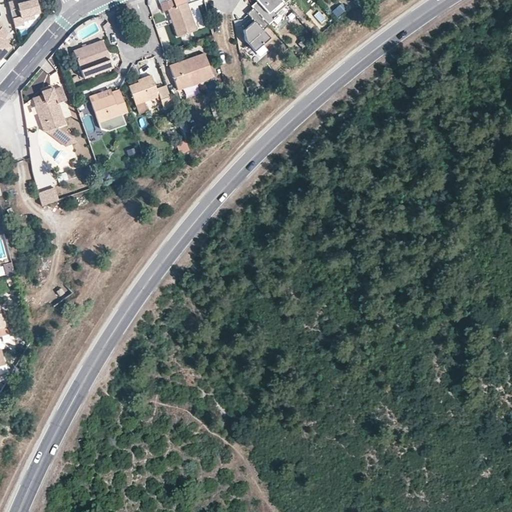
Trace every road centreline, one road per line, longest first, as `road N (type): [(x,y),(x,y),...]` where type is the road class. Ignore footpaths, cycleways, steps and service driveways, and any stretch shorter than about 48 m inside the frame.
road 1 (primary): [(25,511),(111,335),(211,200),(307,106),(445,0)]
road 2 (residential): [(107,0),(134,52),(152,41),(138,0)]
road 3 (residential): [(0,97),(81,8)]
